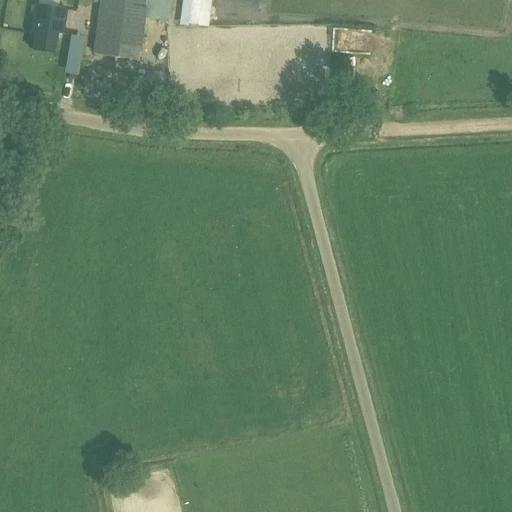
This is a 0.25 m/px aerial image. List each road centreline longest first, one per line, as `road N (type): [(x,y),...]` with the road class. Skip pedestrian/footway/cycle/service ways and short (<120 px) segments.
road 1 (unclassified): [(400,511),(303,135),(147,133),(0,106)]
road 2 (track): [(303,135),(511,124)]
